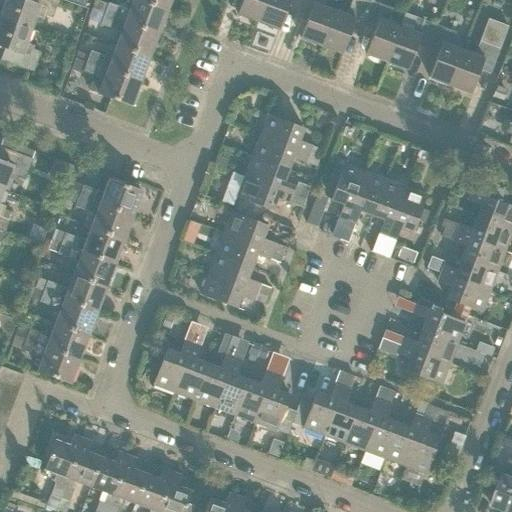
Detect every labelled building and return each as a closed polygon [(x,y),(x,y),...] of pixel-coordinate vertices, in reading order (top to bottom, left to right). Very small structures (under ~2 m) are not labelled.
[(51,18),(57,0),(5,0),(0,15),(0,19),(30,30),(34,17),(43,20),(44,16),(51,18)] [(157,34),(166,10),(138,0),(128,0),(125,10),(104,2),(100,13),(157,34)] [(138,0),(166,10),(169,0),(138,0)] [(257,22),(265,0),(241,0),(237,14),(257,22)] [(298,10),(301,0),(265,0),(257,22),(278,30),(287,6),(298,10)] [(320,45),(334,11),(322,7),(324,0),(301,0),(298,10),(308,14),(299,38),(320,45)] [(364,26),(373,1),(369,0),(351,0),(346,16),(334,11),(320,45),(341,53),(353,22),(364,26)] [(386,62),(399,27),(388,23),(393,9),(373,1),(364,26),(374,30),(365,54),(386,62)] [(148,58),(157,34),(100,13),(96,23),(117,31),(112,44),(148,58)] [(399,27),(386,62),(407,70),(416,46),(427,50),(436,25),(405,13),(399,27)] [(25,43),(30,30),(0,19),(0,46),(4,48),(0,59),(0,60),(33,72),(40,52),(32,50),(34,46),(25,43)] [(462,51),(449,85),(470,93),(479,69),(490,73),(507,26),(488,19),(475,55),(462,51)] [(449,85),(462,51),(451,46),(456,33),(436,25),(427,50),(437,54),(428,78),(449,85)] [(90,51),(86,62),(139,82),(148,58),(112,44),(107,58),(90,51)] [(86,62),(82,72),(99,79),(94,93),(130,106),(139,82),(86,62)] [(260,136),(320,158),(322,151),(297,141),(302,128),(267,115),(260,136)] [(317,167),(320,158),(260,136),(252,156),(287,169),(292,157),(317,167)] [(0,188),(2,190),(7,177),(15,180),(17,176),(24,179),(31,159),(0,147),(0,188)] [(282,182),(287,169),(252,156),(244,177),(304,199),(308,187),(296,183),(295,187),(282,182)] [(69,179),(74,162),(57,158),(52,174),(69,179)] [(337,219),(346,222),(364,173),(343,165),(340,172),(332,168),(326,184),(335,187),(330,200),(343,204),(337,219)] [(346,222),(353,224),(358,210),(371,215),(384,180),(364,173),(346,222)] [(301,207),(304,199),(244,177),(237,198),(238,198),(234,207),(255,215),(259,206),(272,211),(276,198),(290,203),(301,207)] [(476,217),(511,230),(511,226),(511,207),(502,203),(507,190),(475,178),(467,200),(481,205),(476,217)] [(78,196),(132,216),(141,191),(108,179),(103,193),(82,185),(78,196)] [(378,234),(386,237),(405,188),(384,180),(371,215),(383,220),(378,234)] [(0,203),(0,195),(2,190),(0,188),(0,230),(4,232),(11,212),(4,210),(6,206),(0,203)] [(386,237),(394,239),(399,226),(412,231),(425,196),(405,188),(386,237)] [(123,240),(132,216),(78,196),(74,207),(95,214),(90,228),(123,240)] [(253,221),(255,215),(234,207),(232,213),(231,212),(223,233),(282,255),(285,247),(261,238),(266,225),(253,221)] [(311,209),(306,223),(316,227),(321,213),(311,209)] [(476,217),(471,230),(442,219),(439,227),(455,233),(503,251),(511,230),(476,217)] [(90,228),(85,241),(57,230),(53,241),(60,244),(114,264),(123,240),(90,228)] [(443,228),(440,236),(465,246),(461,258),(495,271),(503,251),(455,233),(443,228)] [(279,263),(282,255),(223,233),(216,254),(250,267),(255,254),(279,263)] [(57,253),(56,254),(77,262),(73,275),(105,288),(114,264),(60,244),(50,241),(47,249),(57,253)] [(246,279),(250,267),(216,254),(208,274),(266,296),(267,296),(270,288),(246,279)] [(427,268),(440,273),(488,291),(495,271),(461,258),(456,270),(430,261),(427,268)] [(488,291),(440,273),(427,268),(424,276),(450,286),(445,299),(480,312),(488,291)] [(263,304),(266,296),(208,274),(200,295),(235,308),(240,295),(263,304)] [(47,281),(46,282),(37,279),(34,288),(43,292),(96,311),(105,288),(73,275),(68,289),(47,281)] [(39,301),(39,302),(60,310),(55,323),(87,335),(96,311),(43,292),(34,288),(30,297),(39,301)] [(414,304),(411,312),(425,318),(421,330),(455,343),(466,315),(453,310),(450,318),(429,309),(428,310),(414,304)] [(453,310),(466,315),(469,309),(456,304),(453,310)] [(29,328),(28,330),(17,326),(13,335),(78,359),(87,335),(55,323),(50,336),(29,328)] [(455,343),(421,330),(416,343),(402,337),(404,334),(385,327),(381,339),(448,364),(455,343)] [(69,383),(78,359),(13,335),(10,345),(42,358),(37,371),(69,383)] [(440,385),(448,364),(381,339),(377,349),(395,356),(396,353),(410,359),(405,371),(440,385)] [(173,392),(191,343),(184,340),(178,354),(165,349),(152,384),(173,392)] [(194,360),(199,346),(191,343),(173,392),(193,399),(207,365),(194,360)] [(214,407),(232,359),(224,356),(219,369),(207,365),(193,399),(214,407)] [(235,375),(240,362),(232,359),(214,407),(234,415),(247,380),(235,375)] [(0,380),(19,387),(23,375),(0,366),(0,380)] [(323,435),(347,373),(338,370),(328,397),(315,392),(311,404),(300,399),(295,412),(291,423),(323,435)] [(254,422),(273,374),(265,371),(260,385),(247,380),(234,415),(254,422)] [(343,443),(357,408),(344,403),(349,390),(354,376),(347,373),(323,435),(343,443)] [(276,390),(281,376),(273,374),(254,422),(287,434),(291,423),(295,412),(284,407),(289,395),(276,390)] [(0,393),(14,399),(19,387),(0,380),(0,393)] [(364,450),(387,388),(379,385),(369,412),(357,408),(343,443),(364,450)] [(384,458),(397,423),(385,418),(395,391),(387,388),(364,450),(384,458)] [(0,406),(10,410),(14,399),(0,393),(0,406)] [(404,465),(428,404),(419,400),(409,428),(397,423),(384,458),(404,465)] [(428,404),(404,465),(425,473),(438,438),(425,433),(430,421),(444,426),(448,411),(428,404)] [(0,420),(5,422),(10,410),(0,406),(0,420)] [(59,498),(81,438),(73,435),(69,446),(54,440),(43,470),(59,476),(57,482),(54,482),(49,495),(59,498)] [(60,499),(54,511),(64,511),(68,502),(73,489),(71,488),(73,481),(89,487),(100,457),(86,452),(90,442),(81,438),(59,498),(60,499)] [(95,511),(105,511),(126,455),(118,452),(114,463),(100,457),(89,487),(104,493),(102,499),(99,498),(94,511),(95,511)] [(134,504),(145,474),(131,469),(135,459),(126,455),(105,511),(115,511),(118,505),(116,505),(118,498),(134,504)] [(508,511),(511,511),(511,477),(511,460),(509,459),(503,474),(491,506),(508,511)] [(156,511),(171,472),(162,469),(159,479),(145,474),(134,504),(149,509),(148,511),(156,511)] [(171,472),(156,511),(182,511),(190,491),(176,486),(180,476),(171,472)] [(230,511),(236,497),(227,493),(224,504),(209,498),(204,511),(230,511)] [(245,511),(241,510),(245,500),(236,497),(230,511),(245,511)]
